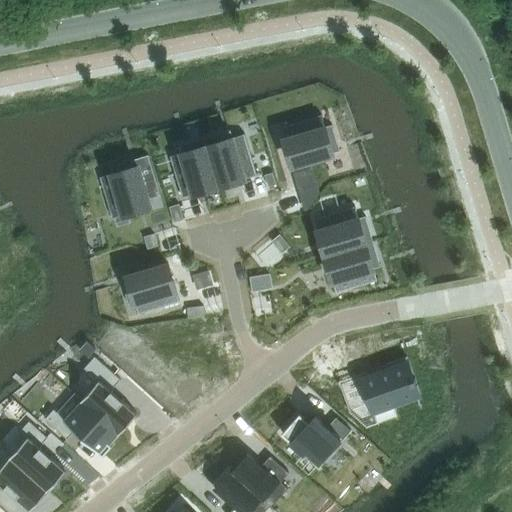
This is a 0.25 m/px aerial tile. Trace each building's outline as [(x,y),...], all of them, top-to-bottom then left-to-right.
[(326,113),(281,126),(293,165),(337,151),(326,113)] [(245,133),(208,144),(220,185),(257,174),(245,133)] [(208,144),(171,156),(183,196),(220,185),(208,144)] [(112,173),(100,176),(112,217),(151,206),(149,199),(161,195),(149,154),(135,158),(137,165),(124,169),(112,173)] [(273,172),(265,175),(269,186),(276,184),(273,172)] [(179,204),(170,207),(174,222),(184,219),(179,204)] [(355,206),(315,218),(326,255),(366,243),(355,206)] [(145,236),(148,248),(158,245),(155,233),(145,236)] [(280,234),(272,240),(283,253),(291,246),(280,234)] [(366,243),(326,255),(337,292),(378,280),(366,243)] [(168,263),(124,276),(135,315),(180,302),(168,263)] [(270,274),(251,277),(254,290),(272,287),(270,274)] [(99,380),(82,399),(120,433),(137,413),(124,401),(124,400),(112,389),(121,379),(95,356),(85,368),(99,380)] [(415,356),(343,383),(352,415),(374,432),(430,414),(426,401),(430,399),(415,356)] [(55,409),(46,419),(68,439),(75,431),(87,442),(88,441),(103,455),(112,445),(111,443),(120,433),(82,399),(75,392),(58,412),(55,409)] [(300,413),(282,433),(305,453),(307,450),(321,462),(341,439),(343,440),(352,430),(337,417),(329,426),(316,415),(310,421),(300,413)] [(27,437),(10,456),(50,492),(59,482),(57,480),(66,470),(52,458),(53,457),(41,446),(48,438),(29,421),(20,431),(27,437)] [(234,472),(233,472),(249,486),(270,505),(272,506),(287,489),(280,482),(289,473),(271,456),(262,465),(250,454),(247,457),(234,472)] [(0,491),(4,487),(16,498),(17,497),(30,510),(40,499),(41,501),(50,492),(10,456),(0,467),(0,491)] [(232,471),(213,490),(233,509),(230,511),(263,511),(269,506),(270,505),(249,486),(233,472),(232,471)]
